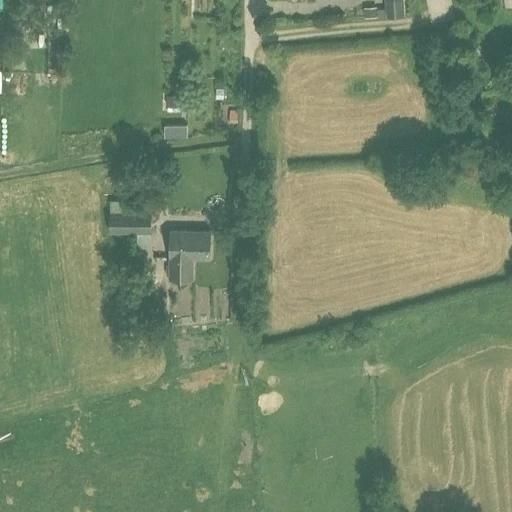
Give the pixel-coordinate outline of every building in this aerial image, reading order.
[(386,0),(387,14),(404,14),(403,0),(386,0)] [(4,17),(9,21),(3,31),(16,40),(23,30),(20,27),(26,19),(12,7),(4,17)] [(377,7),(364,7),(364,18),(377,18),(377,7)] [(180,95),(169,95),(169,106),(180,106),(180,95)] [(187,125),(165,125),(165,136),(187,136),(187,125)] [(112,213),(112,233),(151,233),(151,214),(112,213)] [(172,228),(169,277),(192,278),(193,257),(210,257),(211,230),(172,228)]
